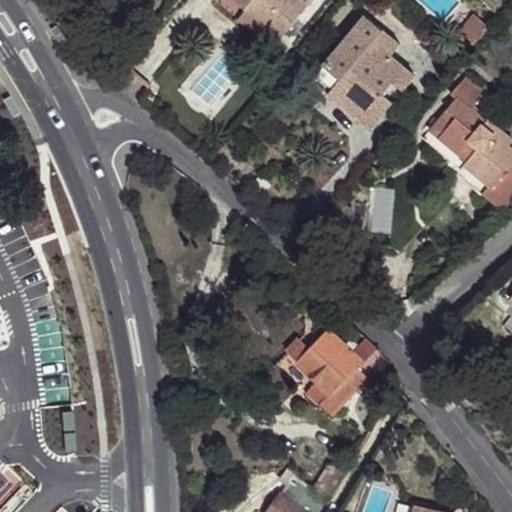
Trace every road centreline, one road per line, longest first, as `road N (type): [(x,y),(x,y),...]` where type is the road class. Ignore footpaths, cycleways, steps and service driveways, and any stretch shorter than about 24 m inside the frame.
road 1 (secondary): [(39,110),(109,286),(132,424),(135,511)]
road 2 (secondary): [(162,511),(153,362),(133,276),(86,148)]
road 3 (residential): [(396,352),(360,312),(139,126)]
road 4 (residential): [(324,511),(413,371)]
road 5 (unclassified): [(413,371),(511,495)]
road 6 (unclassified): [(511,244),(396,352)]
